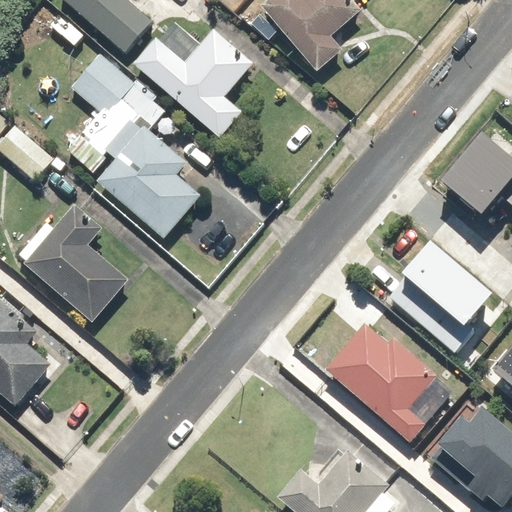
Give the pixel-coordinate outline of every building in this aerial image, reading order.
[(23,22),(1,0),(0,0),(0,39),(3,42),(23,22)] [(131,0),(66,0),(127,53),(156,21),(131,0)] [(346,53),(334,38),(365,11),(355,0),(302,0),(275,0),(267,7),(322,73),(346,53)] [(230,99),(258,65),(217,32),(206,46),(179,24),(164,42),(162,40),(139,67),(225,141),(248,114),(230,99)] [(103,56),(75,90),(112,119),(139,85),(103,56)] [(21,129),(1,151),(35,182),(56,160),(21,129)] [(180,176),(190,164),(148,129),(138,141),(138,140),(101,184),(170,242),(207,199),(180,176)] [(511,156),(488,137),(448,186),(487,217),(511,186),(511,156)] [(132,284),(91,247),(107,230),(82,207),(56,234),(57,235),(31,265),(97,323),(132,284)] [(398,298),(461,348),(501,297),(439,248),(398,298)] [(30,347),(41,334),(0,298),(0,391),(18,407),(53,367),(30,347)] [(428,424),(414,412),(439,379),(369,325),(348,353),(346,352),(330,369),(412,442),(428,424)] [(511,359),(502,373),(511,380),(511,359)] [(436,459),(491,506),(496,500),(506,509),(511,502),(511,431),(489,412),(475,429),(468,422),(436,459)] [(306,474),(284,500),(298,511),(371,511),(393,487),(353,453),(323,488),(306,474)]
